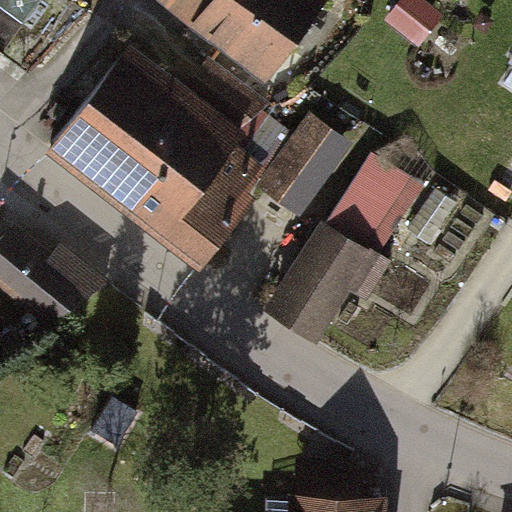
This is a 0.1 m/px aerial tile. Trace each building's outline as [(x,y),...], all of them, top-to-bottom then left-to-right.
[(168,0),(200,25),(219,0),(168,0)] [(331,0),(219,0),(200,25),(271,79),(331,0)] [(449,18),(425,0),(410,0),(389,28),(421,54),(449,18)] [(124,194),(194,100),(126,50),(56,144),(124,194)] [(194,100),(124,194),(205,253),(243,202),(240,200),(266,165),(244,149),(275,107),(219,66),(194,100)] [(346,166),(300,136),(258,200),(304,230),(346,166)] [(425,188),(374,154),(271,310),(323,343),(353,298),(374,312),(401,270),(380,257),(425,188)] [(112,291),(19,219),(0,241),(0,280),(53,324),(112,291)] [(293,511),(386,511),(386,489),(294,489),(293,511)]
